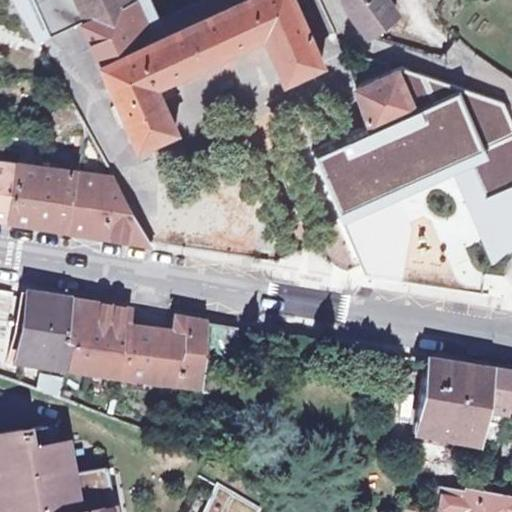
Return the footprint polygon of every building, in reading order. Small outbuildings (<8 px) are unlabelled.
[(131,0),(125,3),(124,0),(29,0),(47,37),(78,23),(135,148),(173,131),(152,84),(259,36),(279,80),(318,63),(289,0),(206,0),(144,28),(131,0)] [(145,0),(155,21),(201,0),(145,0)] [(346,0),(351,11),(369,32),(391,8),(385,0),(346,0)] [(502,240),(511,234),(511,117),(507,105),(400,70),(383,76),(355,86),(370,125),(311,152),(335,211),(463,155),(502,240)] [(83,136),(87,133),(70,101),(53,109),(59,147),(74,150),(81,151),(83,136)] [(83,136),(81,151),(69,227),(80,229),(103,233),(134,238),(147,240),(87,133),(83,136)] [(36,149),(41,168),(33,222),(54,225),(69,227),(81,151),(74,150),(71,170),(49,168),(47,149),(36,149)] [(0,216),(8,218),(16,163),(0,160),(0,216)] [(33,222),(41,168),(16,163),(8,218),(20,220),(33,222)] [(172,180),(159,233),(249,254),(262,201),(172,180)] [(57,341),(63,300),(20,292),(19,296),(11,357),(54,364),(62,365),(66,342),(57,341)] [(140,377),(195,385),(199,323),(167,317),(165,331),(153,329),(122,324),(125,310),(95,305),(63,300),(57,341),(66,342),(62,365),(116,373),(140,377)] [(231,328),(199,323),(195,385),(228,389),(231,328)] [(511,376),(504,375),(482,372),(467,369),(419,361),(407,432),(440,439),(431,488),(459,493),(469,443),(476,408),(511,414),(511,376)] [(30,387),(50,393),(53,374),(33,372),(30,387)] [(511,503),(511,414),(476,408),(469,443),(459,493),(511,503)] [(36,449),(51,447),(49,430),(33,432),(36,449)] [(69,443),(51,447),(36,449),(33,432),(0,436),(0,511),(259,511),(260,510),(217,486),(204,511),(113,511),(105,472),(76,475),(69,443)] [(511,511),(511,503),(459,493),(431,488),(427,511),(408,509),(407,511),(511,511)]
